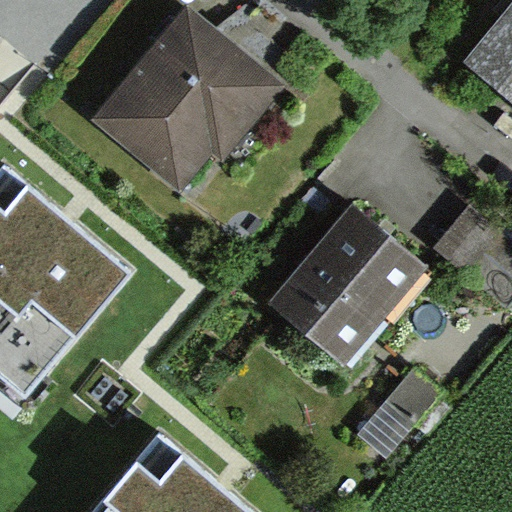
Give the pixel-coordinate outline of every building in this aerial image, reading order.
[(289,92),(188,9),(93,124),(184,199),(214,164),(223,172),(289,92)] [(511,11),(466,67),(511,105),(511,11)] [(131,270),(4,166),(0,171),(0,369),(29,393),(131,270)] [(511,303),(511,246),(470,211),(439,249),(509,307),(511,303)] [(427,274),(351,212),(270,310),(345,373),(427,274)] [(442,395),(412,371),(358,436),(388,460),(442,395)] [(243,511),(159,442),(101,511),(243,511)]
